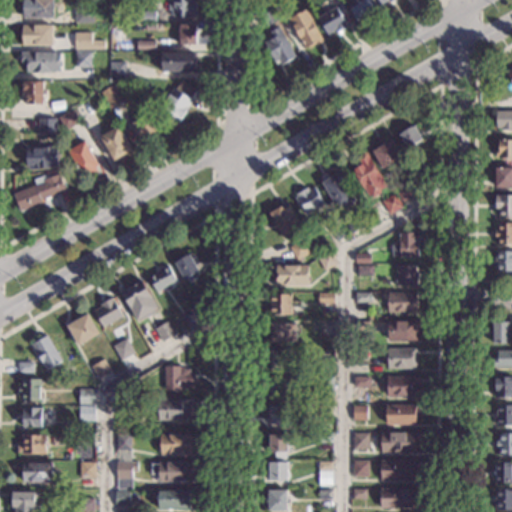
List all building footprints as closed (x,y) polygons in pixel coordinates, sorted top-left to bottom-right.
[(52,0),(52,17),(23,17),(23,0),(52,0)] [(195,0),(195,16),(170,16),(170,10),(167,10),(167,0),(195,0)] [(354,0),(356,3),(361,0),(366,0),(373,11),(355,22),(348,8),(349,7),(345,0),(354,0)] [(91,22),(74,21),(74,7),(92,8),(91,22)] [(346,25),(340,29),(341,32),(337,34),(335,29),(326,34),(317,18),(336,7),(346,25)] [(277,20),(266,26),(260,15),(271,9),(277,20)] [(312,22),(311,23),(322,42),(317,44),(316,42),(303,49),(287,19),(305,9),(312,22)] [(153,22),(138,21),(138,12),(153,12),(153,22)] [(194,44),(179,44),(179,24),(194,25),(194,44)] [(52,45),(22,44),(22,25),(52,26),(52,45)] [(295,56),(281,65),(278,61),(275,63),(268,51),(266,53),(263,47),(265,46),(263,43),(271,38),(268,33),(278,27),(295,56)] [(91,41),(103,41),(103,49),(73,48),(74,33),(91,33),(91,41)] [(153,50),(136,49),(136,41),(153,42),(153,50)] [(60,70),(50,72),(26,72),(26,62),(20,62),(20,52),(60,53),(60,70)] [(193,60),(196,60),(195,71),(161,71),(161,67),(154,67),(154,56),(161,56),(161,52),(193,53),(193,60)] [(90,67),(75,67),(75,53),(90,53),(90,67)] [(124,78),(110,78),(110,62),(125,63),(124,78)] [(43,81),(42,105),(25,105),(26,96),(21,95),(22,80),(43,81)] [(195,91),(186,106),(187,107),(180,119),(160,108),(169,94),(166,92),(168,89),(170,91),(171,89),(174,90),(179,81),(195,91)] [(122,100),(109,107),(100,91),(113,84),(122,100)] [(63,110),(51,113),(49,103),(61,100),(63,110)] [(93,114),(82,121),(75,107),(86,101),(93,114)] [(79,121),(64,130),(57,117),(72,109),(79,121)] [(511,130),(500,130),(500,127),(494,127),(495,111),(511,111),(511,130)] [(156,129),(149,133),(151,136),(145,139),(143,137),(139,139),(129,122),(136,119),(137,121),(148,114),(156,129)] [(55,135),(39,135),(39,119),(55,119),(55,135)] [(421,138),(407,146),(398,132),(413,124),(421,138)] [(130,150),(119,157),(121,160),(115,164),(113,160),(112,160),(99,138),(117,127),(130,150)] [(393,146),(395,144),(398,149),(395,150),(400,158),(382,168),(372,151),(379,147),(378,146),(389,139),(393,146)] [(511,140),(511,157),(494,157),(494,149),(497,149),(497,140),(511,140)] [(97,165),(94,167),(96,171),(83,178),(68,152),(84,142),(97,165)] [(42,147),(57,147),(56,168),(39,168),(39,170),(28,169),(28,167),(26,167),(26,147),(37,147),(37,143),(42,143),(42,147)] [(368,155),(385,186),(378,189),(380,192),(371,197),(370,195),(367,196),(362,186),(357,185),(354,179),(355,174),(348,160),(363,152),(368,155)] [(430,176),(422,180),(415,167),(423,162),(430,176)] [(511,188),(493,188),(493,167),(511,167),(511,188)] [(322,181),(339,211),(356,201),(339,171),(322,181)] [(64,191),(40,201),(41,203),(20,212),(13,195),(35,186),(33,181),(44,176),(46,180),(58,175),(64,191)] [(416,194),(401,202),(395,190),(409,183),(416,194)] [(323,203),(306,213),(302,205),(299,207),(293,196),(308,187),(309,190),(314,187),(323,203)] [(401,207),(388,214),(381,201),(394,194),(401,207)] [(511,216),(497,217),(497,210),(492,210),(492,203),(494,203),(494,195),(511,195),(511,216)] [(298,224),(289,229),(291,232),(283,236),(269,213),(280,206),(279,205),(285,201),(298,224)] [(362,227),(348,234),(342,221),(355,214),(362,227)] [(345,234),(335,240),(330,229),(339,224),(345,234)] [(511,244),(497,244),(497,236),(493,236),(493,231),(496,231),(496,224),(511,224),(511,244)] [(414,240),(418,240),(417,256),(392,255),(393,245),(399,245),(399,232),(414,232),(414,240)] [(308,253),(295,260),(288,247),(301,241),(308,253)] [(337,263),(324,270),(316,257),(329,249),(337,263)] [(511,271),(493,271),(493,251),(511,251),(511,271)] [(183,256),(188,253),(190,256),(193,255),(198,263),(194,265),(198,271),(192,274),(194,279),(185,284),(173,263),(177,261),(174,256),(180,252),(183,256)] [(370,253),(355,253),(355,262),(370,263),(370,253)] [(308,285),(276,285),(276,275),(270,275),(270,264),(309,264),(308,285)] [(176,281),(156,292),(148,276),(168,265),(176,281)] [(414,273),(416,273),(416,285),(395,285),(395,265),(415,265),(414,273)] [(372,276),(356,275),(356,266),(373,266),(372,276)] [(157,309),(136,320),(120,292),(141,281),(157,309)] [(369,302),(354,302),(354,292),(370,293),(369,302)] [(418,300),(414,300),(414,311),(387,311),(387,292),(418,292),(418,300)] [(205,306),(199,309),(193,297),(198,293),(205,306)] [(333,303),(318,303),(318,293),(334,293),(333,303)] [(291,301),(300,301),(300,307),(291,306),(291,314),(270,314),(270,295),(291,295),(291,301)] [(114,305),(117,303),(119,308),(116,309),(120,316),(101,327),(92,312),(99,308),(98,306),(100,305),(98,301),(102,299),(103,302),(110,298),(114,305)] [(201,321),(187,329),(179,314),(193,307),(201,321)] [(98,333),(77,345),(73,338),(71,339),(68,334),(70,333),(66,326),(87,314),(98,333)] [(369,331),(354,331),(354,320),(369,321),(369,331)] [(419,329),(415,329),(415,340),(387,339),(388,320),(419,321),(419,329)] [(174,334),(161,341),(153,328),(167,321),(174,334)] [(508,343),(493,343),(493,321),(508,322),(508,343)] [(294,341),(271,340),(271,324),(294,325),(294,341)] [(61,361),(45,371),(29,345),(45,335),(61,361)] [(132,355),(121,361),(112,346),(124,339),(132,355)] [(287,370),(270,369),(271,349),(286,350),(287,350),(287,370)] [(369,359),(354,358),(354,349),(370,350),(369,359)] [(415,369),(387,368),(387,349),(416,349),(415,369)] [(332,350),(332,358),(319,358),(319,350),(332,350)] [(511,366),(492,366),(493,357),(497,357),(497,351),(511,351),(511,366)] [(107,362),(106,363),(110,371),(96,378),(91,367),(106,359),(107,362)] [(33,372),(17,372),(18,362),(33,362),(33,372)] [(180,367),(180,368),(188,369),(188,372),(193,372),(192,386),(180,385),(180,391),(163,390),(164,367),(180,367)] [(419,385),(415,385),(415,395),(386,395),(386,376),(419,376),(419,385)] [(369,387),(354,387),(354,377),(369,378),(369,387)] [(40,400),(21,400),(21,393),(17,393),(18,385),(20,385),(20,378),(40,378),(40,400)] [(299,388),(292,388),(292,397),(270,396),(270,378),(299,378),(299,388)] [(333,378),(333,395),(314,395),(314,378),(333,378)] [(511,397),(494,397),(494,378),(511,379),(511,397)] [(133,397),(114,396),(114,388),(116,388),(133,389),(133,397)] [(93,403),(79,403),(80,389),(92,389),(93,389),(93,403)] [(193,405),(190,405),(190,420),(157,420),(157,399),(193,400),(193,405)] [(129,415),(115,415),(116,400),(130,400),(129,415)] [(93,420),(79,420),(79,405),(93,406),(93,420)] [(414,424),(385,423),(386,405),(415,406),(414,424)] [(511,426),(495,426),(495,405),(511,405),(511,426)] [(286,425),(282,425),(282,428),(272,428),(273,425),(269,424),(269,406),(287,406),(286,425)] [(331,414),(318,414),(318,406),(331,406),(331,414)] [(366,420),(352,421),(352,406),(366,406),(366,420)] [(40,413),(44,413),(44,419),(41,419),(41,427),(22,426),(23,407),(40,408),(40,413)] [(93,444),(79,443),(79,433),(93,434),(93,444)] [(130,434),(129,461),(116,460),(117,433),(130,434)] [(415,434),(415,441),(413,441),(412,452),(380,451),(380,433),(415,434)] [(45,455),(21,455),(22,452),(17,452),(17,442),(22,443),(22,434),(45,434),(45,455)] [(190,455),(158,455),(159,434),(190,435),(190,455)] [(331,442),(318,441),(318,434),(331,434),(331,442)] [(367,449),(352,448),(352,434),(368,434),(367,449)] [(511,455),(498,455),(498,446),(494,446),(494,441),(499,441),(498,434),(511,434),(511,455)] [(287,452),(285,452),(285,459),(274,458),(274,453),(267,453),(267,447),(268,447),(269,435),(287,435),(287,452)] [(76,459),(91,459),(92,445),(76,444),(76,459)] [(416,469),(413,469),(413,479),(380,480),(380,461),(416,460),(416,469)] [(136,471),(131,471),(131,489),(115,488),(116,461),(136,461),(136,471)] [(368,477),(352,477),(353,461),(368,461),(368,477)] [(94,477),(79,477),(80,462),(94,463),(94,477)] [(191,482),(155,481),(155,479),(154,479),(154,475),(149,475),(149,462),(191,463),(191,482)] [(286,480),(265,480),(265,464),(269,464),(269,462),(286,462),(286,480)] [(331,471),(318,471),(318,462),(332,462),(331,471)] [(510,474),(511,474),(511,483),(494,483),(494,475),(491,475),(491,471),(494,471),(494,462),(510,462),(510,474)] [(51,481),(45,481),(45,482),(31,482),(31,481),(22,481),(22,478),(20,478),(20,470),(22,470),(23,463),(51,463),(51,481)] [(417,496),(413,496),(412,508),(379,507),(380,488),(418,489),(417,496)] [(366,498),(352,498),(352,489),(366,490),(366,498)] [(511,508),(494,508),(495,489),(511,490),(511,508)] [(128,505),(114,505),(115,490),(116,490),(129,490),(128,505)] [(193,497),(188,497),(188,507),(157,507),(157,490),(193,490),(193,497)] [(331,499),(318,498),(318,490),(331,491),(331,499)] [(286,510),(268,510),(268,504),(264,504),(264,498),(268,498),(268,491),(286,491),(286,510)] [(34,494),(37,494),(37,498),(34,498),(34,505),(38,505),(38,511),(15,511),(15,509),(11,509),(11,498),(9,498),(9,493),(12,493),(12,492),(34,492),(34,494)] [(93,511),(78,511),(79,499),(93,499),(93,511)]
